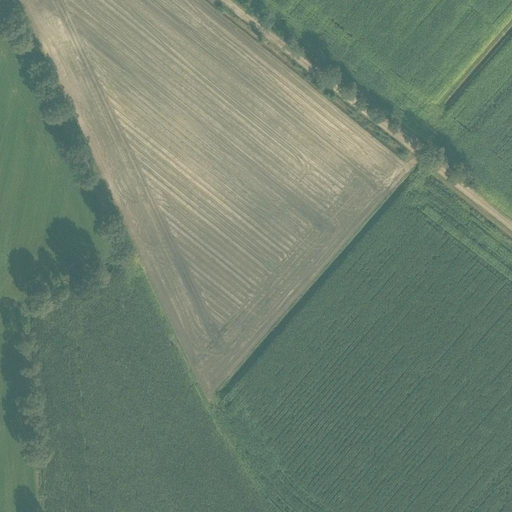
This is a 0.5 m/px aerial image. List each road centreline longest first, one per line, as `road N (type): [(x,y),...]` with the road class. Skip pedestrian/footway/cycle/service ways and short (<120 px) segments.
road 1 (track): [(222,0),(511,229)]
road 2 (track): [(7,0),(132,254)]
